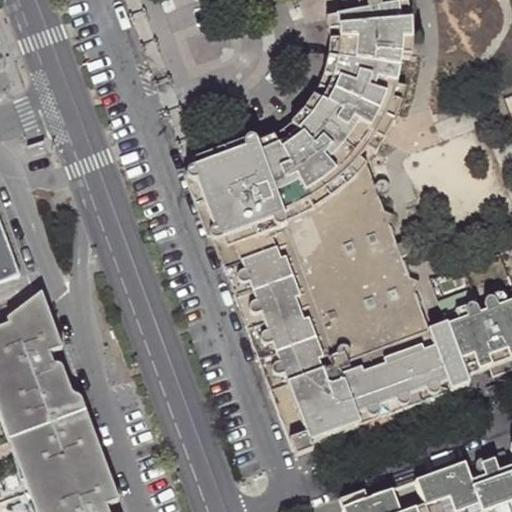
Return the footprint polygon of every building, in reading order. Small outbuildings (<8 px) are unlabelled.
[(411,292),(406,276),(361,163),(377,142),(384,131),(390,119),(395,107),(399,95),(403,82),(405,69),(407,56),(408,43),(408,30),(408,17),(406,4),(405,0),(354,0),(358,11),(343,14),(344,36),(344,46),(342,57),(340,67),(337,78),(333,87),(329,97),(324,106),(318,115),(311,123),(309,125),(300,134),(291,142),(281,149),(278,151),(206,178),(246,286),(286,394),(304,442),(448,390),(444,380),(425,329),(411,292)] [(288,448),(304,442),(286,394),(246,286),(206,178),(278,151),(281,149),(291,142),(300,134),(309,125),(311,123),(318,115),(324,106),(329,97),(333,87),(337,78),(340,67),(342,57),(344,46),(344,36),(343,14),(325,18),(327,40),(326,50),(324,60),(322,69),(318,79),(314,88),(309,97),(304,105),(298,113),(293,118),(287,124),(281,129),(273,133),(270,135),(184,168),(288,448)] [(0,283),(22,275),(0,214),(0,283)] [(449,310),(440,314),(443,322),(463,374),(470,371),(511,355),(511,286),(482,298),(486,308),(469,315),(465,304),(449,310)] [(107,511),(105,507),(119,502),(86,413),(72,418),(49,356),(62,350),(41,293),(5,320),(8,326),(0,329),(0,421),(34,511),(107,511)] [(425,329),(444,380),(463,374),(443,322),(425,329)] [(491,456),(493,464),(497,474),(509,470),(504,452),(491,456)] [(511,511),(511,453),(510,454),(511,459),(511,474),(495,481),(484,485),(472,490),(469,491),(477,511),(511,511)] [(477,476),(479,477),(482,477),(484,476),(487,475),(488,473),(489,471),(489,468),(488,466),(487,464),(485,462),(482,462),(480,462),(477,463),(475,465),(474,467),(474,470),(474,472),(475,474),(477,476)] [(493,475),(497,474),(493,464),(488,466),(489,468),(489,471),(488,473),(487,475),(484,476),(482,477),(484,485),(495,481),(493,475)] [(472,490),(463,466),(437,476),(414,485),(424,511),(477,511),(469,491),(472,490)] [(493,475),(495,481),(511,474),(511,468),(509,470),(497,474),(493,475)] [(424,511),(414,485),(363,504),(341,511),(424,511)] [(358,493),(336,501),(338,507),(361,498),(358,493)] [(339,511),(341,511),(363,504),(361,498),(338,507),(339,511)]
